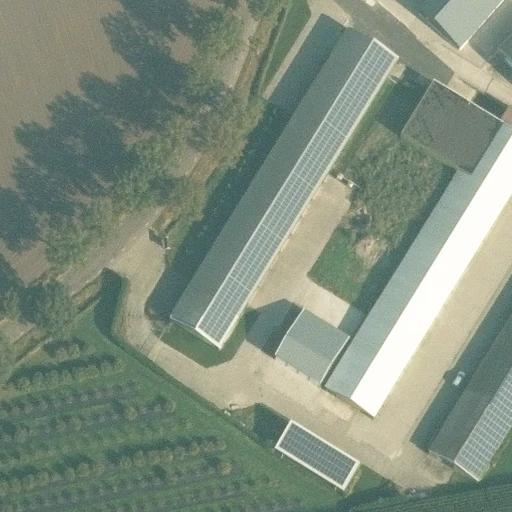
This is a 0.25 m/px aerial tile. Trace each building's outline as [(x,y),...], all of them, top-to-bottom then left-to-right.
[(435,0),(420,18),(461,54),(508,0),(435,0)] [(219,351),(396,64),(348,34),(188,294),(170,321),(219,351)] [(511,42),(497,56),(511,72),(511,42)] [(511,111),(509,110),(499,126),(431,86),(399,138),(459,175),(331,382),(325,392),(373,421),(511,195),(511,111)] [(304,311),(275,358),(321,386),(350,340),(304,311)] [(511,319),(428,456),(476,485),(511,426),(511,319)] [(273,454),(343,497),(359,470),(290,428),(273,454)]
